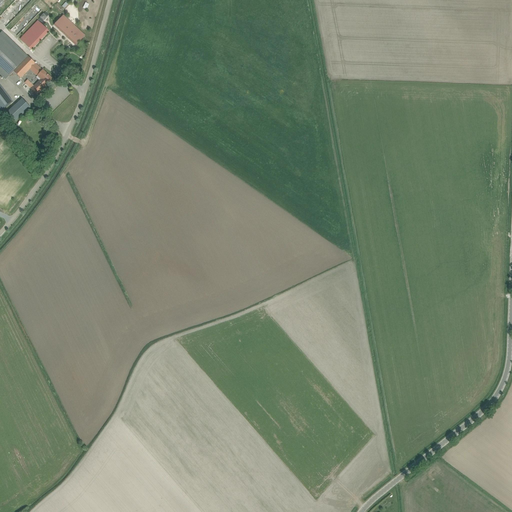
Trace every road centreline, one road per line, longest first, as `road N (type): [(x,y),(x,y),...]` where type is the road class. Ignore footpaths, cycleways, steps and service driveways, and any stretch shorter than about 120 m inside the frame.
road 1 (unclassified): [(361,511),(497,396),(509,364),(511,301)]
road 2 (unclassified): [(0,233),(70,129),(109,0)]
